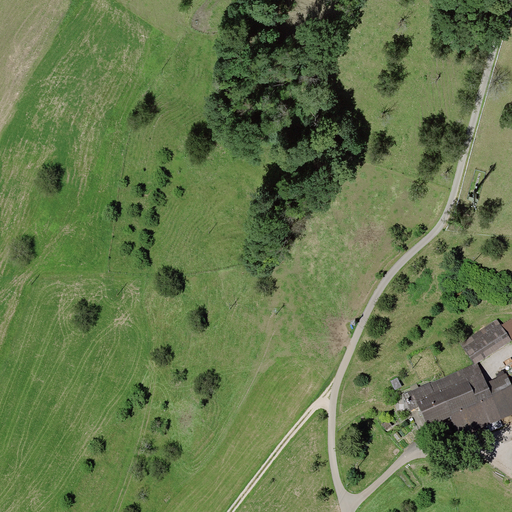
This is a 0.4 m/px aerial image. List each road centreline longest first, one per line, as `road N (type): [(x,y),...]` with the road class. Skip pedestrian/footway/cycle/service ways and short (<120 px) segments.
road 1 (unclassified): [(347,511),(331,437),(339,379),(389,275),(444,221),(510,0)]
road 2 (track): [(86,0),(13,98),(0,131)]
road 3 (track): [(334,395),(305,417),(231,511)]
